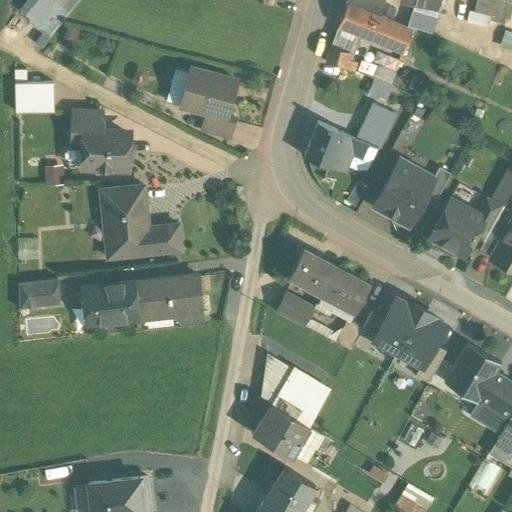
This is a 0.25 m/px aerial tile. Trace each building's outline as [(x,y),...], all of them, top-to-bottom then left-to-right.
[(477,0),(475,12),(490,15),(494,0),(477,0)] [(509,0),(494,0),(490,15),(504,19),(509,0)] [(380,15),(347,2),(338,25),(371,39),(380,15)] [(437,8),(414,3),(406,25),(430,33),(435,16),(437,8)] [(488,25),(490,15),(475,12),(469,10),(467,21),(488,25)] [(405,26),(380,15),(371,39),(395,49),(405,26)] [(511,34),(504,32),(498,46),(511,51),(511,34)] [(348,50),(331,45),(325,61),(353,70),(355,61),(351,59),(352,55),(347,54),(348,50)] [(358,69),(374,74),(368,93),(387,99),(396,69),(361,58),(358,69)] [(236,81),(190,69),(180,105),(208,113),(226,118),(227,115),(236,81)] [(28,83),(27,71),(16,71),(16,83),(28,83)] [(28,83),(16,83),(17,112),(55,112),(54,83),(28,83)] [(358,137),(318,121),(305,156),(344,172),(352,152),(362,156),(366,144),(377,148),(394,112),(371,103),(358,137)] [(104,113),(78,111),(76,136),(72,135),(71,147),(84,148),(83,167),(129,170),(131,135),(115,134),(115,130),(103,130),(104,113)] [(226,118),(208,113),(204,130),(229,137),(234,117),(227,115),(226,118)] [(399,158),(374,204),(408,222),(422,197),(434,176),(433,176),(399,158)] [(47,182),(64,181),(63,164),(46,165),(47,182)] [(504,198),(511,184),(511,166),(508,164),(493,191),(504,198)] [(450,171),(439,165),(433,176),(434,176),(422,197),(433,202),(450,171)] [(143,185),(100,189),(107,254),(107,255),(107,256),(180,249),(177,223),(147,226),(144,204),(145,204),(143,185)] [(503,206),(486,196),(478,212),(484,216),(475,233),(485,238),(491,228),(503,206)] [(478,212),(451,197),(430,234),(464,252),(475,233),(484,216),(478,212)] [(511,216),(510,215),(499,233),(487,255),(511,269),(511,216)] [(485,238),(479,250),(487,255),(499,233),(491,228),(485,238)] [(337,264),(303,246),(287,275),(321,294),(323,291),(337,264)] [(370,282),(337,264),(323,291),(356,309),(370,282)] [(196,274),(130,282),(133,317),(133,318),(200,311),(196,274)] [(57,278),(18,282),(18,309),(60,304),(57,278)] [(130,282),(84,287),(79,292),(80,300),(85,304),(87,323),(133,317),(130,282)] [(278,309),(306,324),(314,308),(285,294),(278,309)] [(406,303),(395,297),(384,318),(373,339),(397,352),(421,308),(408,301),(406,303)] [(435,316),(421,308),(397,352),(422,365),(433,344),(445,323),(434,317),(435,316)] [(373,339),(384,318),(371,311),(362,327),(354,343),(367,350),(373,339)] [(58,329),(58,320),(34,320),(34,328),(58,329)] [(351,321),(339,343),(350,349),(354,343),(362,327),(351,321)] [(500,362),(467,342),(444,381),(477,400),(495,371),(500,362)] [(446,351),(433,344),(422,365),(416,376),(429,382),(446,351)] [(292,368),(267,353),(260,397),(271,403),(308,426),(309,426),(329,390),(292,368)] [(511,410),(511,381),(495,371),(477,400),(508,418),(511,412),(511,410)] [(308,426),(271,403),(253,434),(290,456),(291,454),(308,426)] [(469,414),(461,408),(458,412),(466,418),(469,414)] [(511,412),(508,418),(495,440),(506,446),(502,453),(511,459),(511,458),(511,412)] [(308,426),(291,454),(305,462),(322,434),(309,426),(308,426)] [(409,428),(399,444),(413,453),(424,437),(409,428)] [(506,446),(495,440),(488,453),(511,466),(507,474),(511,477),(511,458),(511,459),(502,453),(506,446)] [(357,496),(367,503),(388,473),(377,466),(357,496)] [(315,486),(284,467),(274,482),(275,483),(269,492),(299,511),(301,511),(311,511),(319,500),(309,494),(315,486)] [(145,511),(141,475),(88,480),(91,511),(145,511)] [(407,483),(393,506),(403,511),(425,511),(434,499),(407,483)] [(269,492),(257,511),(301,511),(299,511),(269,492)]
